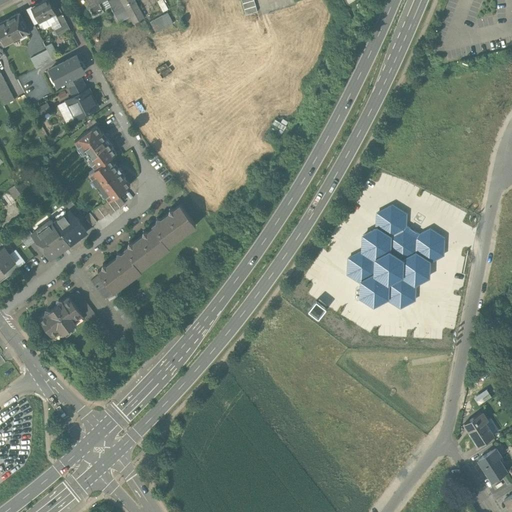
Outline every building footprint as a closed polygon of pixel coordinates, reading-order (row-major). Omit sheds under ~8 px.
[(48,0),(43,0),(31,7),(39,22),(40,21),(43,28),(56,21),(52,15),(55,13),(48,0)] [(83,0),(93,17),(104,11),(99,1),(100,0),(83,0)] [(121,0),(111,0),(108,2),(119,22),(130,16),(121,0)] [(133,0),(121,0),(130,16),(134,23),(143,18),(133,0)] [(257,12),(253,0),(241,0),(246,15),(257,12)] [(157,31),(175,22),(169,11),(152,20),(157,31)] [(19,13),(0,22),(0,45),(0,46),(29,31),(19,13)] [(62,14),(57,17),(61,26),(67,23),(62,14)] [(61,26),(54,29),(58,35),(70,29),(67,23),(61,26)] [(53,47),(47,50),(51,57),(56,54),(53,47)] [(47,50),(31,58),(36,69),(52,60),(51,57),(47,50)] [(77,56),(50,69),(58,85),(65,82),(68,87),(82,80),(79,74),(85,72),(77,56)] [(82,80),(68,87),(73,97),(87,90),(82,80)] [(73,97),(66,101),(71,111),(77,109),(81,116),(83,115),(86,116),(88,114),(89,112),(98,107),(89,89),(87,90),(73,97)] [(94,119),(85,126),(88,131),(96,125),(98,124),(94,119)] [(102,133),(96,125),(88,131),(75,141),(87,157),(88,156),(93,162),(91,163),(95,168),(110,157),(116,152),(112,147),(113,146),(109,141),(108,142),(106,139),(107,138),(103,133),(102,133)] [(95,168),(88,173),(93,179),(95,177),(99,183),(97,185),(109,201),(117,194),(130,185),(124,177),(125,176),(115,162),(114,163),(110,157),(95,168)] [(109,201),(103,205),(102,204),(92,211),(100,221),(109,213),(110,215),(125,204),(117,194),(109,201)] [(81,213),(71,200),(63,206),(68,212),(70,210),(75,217),(81,213)] [(121,253),(117,253),(116,257),(107,264),(103,264),(102,268),(98,271),(103,278),(113,292),(115,291),(121,287),(119,284),(126,279),(128,281),(136,275),(134,273),(139,269),(140,272),(141,271),(140,269),(147,265),(145,262),(152,257),(154,259),(161,254),(159,251),(166,246),(168,248),(169,248),(168,246),(176,240),(174,238),(178,235),(180,237),(187,231),(186,229),(194,223),(180,204),(174,209),(170,208),(169,212),(161,219),(157,218),(156,222),(152,225),(153,227),(148,231),(143,231),(143,235),(133,242),(129,241),(128,246),(124,249),(125,251),(121,253)] [(430,228),(420,234),(406,226),(407,213),(392,204),(376,212),(376,227),(362,234),(361,251),(347,257),(346,275),(360,282),(359,298),(373,308),(387,300),(399,309),(416,300),(415,286),(430,279),(431,262),(444,256),(445,238),(430,228)] [(68,212),(53,223),(70,245),(87,232),(75,217),(70,210),(68,212)] [(90,213),(85,216),(93,226),(97,222),(90,213)] [(51,220),(32,234),(37,239),(51,259),(70,245),(53,223),(51,220)] [(29,229),(19,236),(27,247),(37,239),(32,234),(29,229)] [(0,248),(0,261),(10,254),(4,246),(0,248)] [(10,254),(0,261),(0,274),(13,265),(16,262),(10,254)] [(139,323),(115,291),(113,292),(103,278),(94,285),(104,299),(106,298),(130,330),(139,323)] [(98,318),(78,290),(69,297),(83,315),(90,324),(98,318)] [(63,301),(58,300),(58,305),(50,311),(46,310),(45,314),(39,319),(53,337),(61,331),(63,334),(76,324),(74,321),(83,315),(69,297),(63,301)] [(309,310),(318,318),(325,309),(316,301),(309,310)] [(120,345),(99,317),(98,318),(90,324),(111,351),(120,345)] [(511,384),(499,365),(489,371),(501,390),(511,384)] [(482,412),(464,424),(478,445),(493,436),(484,422),(487,420),(482,412)] [(495,448),(478,460),(492,481),(507,471),(498,458),(500,456),(495,448)]
